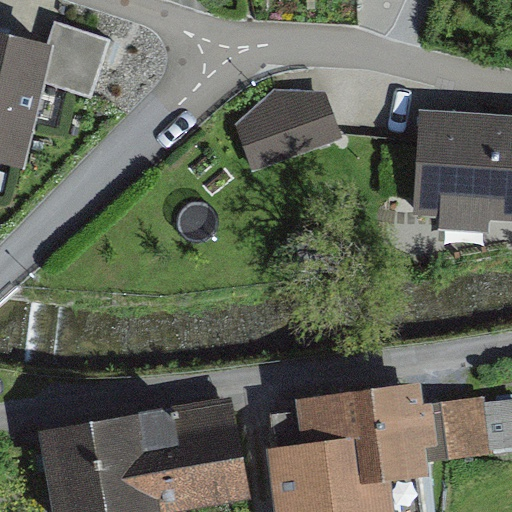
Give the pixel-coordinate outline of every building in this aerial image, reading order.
[(65,25),(45,83),(97,101),(117,43),(65,25)] [(0,173),(8,175),(20,36),(0,34),(0,173)] [(238,112),(258,168),(349,136),(329,80),(238,112)] [(511,124),(425,117),(416,221),(511,228),(511,124)] [(268,455),(274,511),(428,511),(422,441),(432,440),(429,413),(419,414),(417,398),(275,414),(279,454),(268,455)] [(511,406),(492,409),(497,448),(511,445),(511,406)] [(239,412),(42,449),(54,511),(205,511),(256,502),(239,412)]
